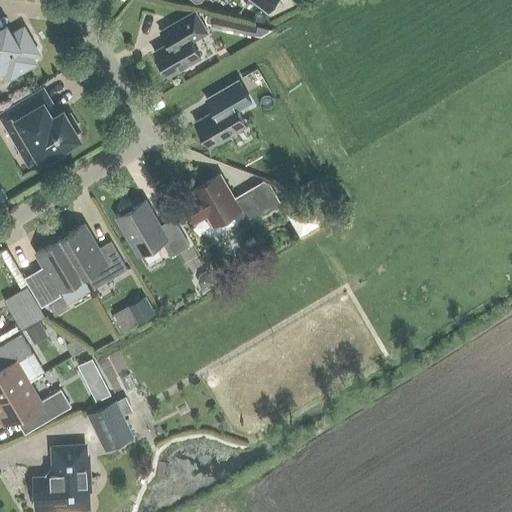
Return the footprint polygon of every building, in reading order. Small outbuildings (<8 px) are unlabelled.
[(250,0),(267,13),(277,0),(250,0)] [(200,57),(191,41),(207,32),(195,11),(159,31),(166,44),(154,51),(168,76),(200,57)] [(211,24),(211,26),(221,28),(220,32),(234,35),(235,31),(247,34),(246,36),(250,37),(251,35),(254,36),(256,26),(206,15),(205,20),(207,23),(211,24)] [(30,57),(35,54),(37,50),(32,41),(27,40),(17,46),(6,27),(0,30),(0,72),(7,69),(11,75),(33,62),(30,57)] [(196,120),(194,121),(209,147),(246,126),(237,110),(251,102),(238,79),(206,98),(213,111),(196,121),(196,120)] [(74,131),(78,129),(70,116),(66,118),(63,112),(55,116),(40,92),(2,115),(20,146),(30,141),(41,159),(45,157),(48,162),(63,153),(60,148),(78,137),(74,131)] [(194,190),(196,195),(183,203),(194,221),(207,213),(212,221),(230,210),(240,228),(265,213),(251,189),(234,199),(219,175),(194,190)] [(320,185),(307,192),(312,200),(325,193),(320,185)] [(171,256),(189,245),(174,219),(160,227),(144,200),(133,207),(130,203),(119,210),(121,214),(117,216),(139,254),(162,241),(171,256)] [(305,233),(323,222),(310,200),(292,210),(305,233)] [(84,224),(60,238),(82,276),(86,274),(94,288),(114,276),(127,268),(111,241),(98,248),(84,224)] [(36,252),(58,290),(82,276),(60,238),(36,252)] [(214,282),(207,271),(200,275),(197,282),(201,290),(214,282)] [(48,302),(55,314),(68,307),(61,294),(48,302)] [(146,295),(134,302),(143,319),(156,312),(146,295)] [(45,316),(34,297),(19,306),(30,325),(44,317),(45,316)] [(57,330),(44,317),(30,325),(24,329),(33,344),(57,330)] [(0,369),(0,398),(29,381),(17,360),(31,351),(21,334),(0,346),(0,358),(5,367),(0,369)] [(101,377),(87,384),(96,401),(111,395),(101,377)] [(29,381),(0,398),(0,416),(5,424),(41,402),(50,417),(69,405),(60,389),(40,400),(29,381)] [(126,397),(118,401),(125,415),(133,410),(126,397)] [(104,450),(134,435),(125,415),(118,401),(117,398),(87,413),(104,450)] [(54,470),(53,470),(48,475),(48,477),(35,477),(35,493),(31,500),(35,503),(36,503),(36,509),(88,507),(87,478),(90,478),(89,459),(86,459),(85,445),(53,446),(54,470)]
